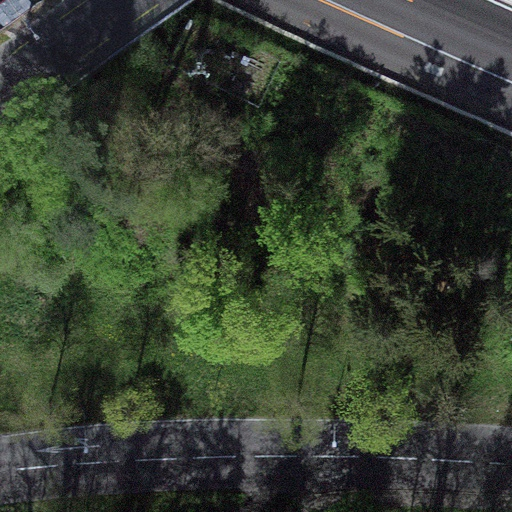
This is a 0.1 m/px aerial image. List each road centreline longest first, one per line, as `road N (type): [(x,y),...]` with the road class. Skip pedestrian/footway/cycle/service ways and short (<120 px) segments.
road 1 (primary): [(0,471),(229,455),(511,463)]
road 2 (residential): [(0,89),(126,0)]
